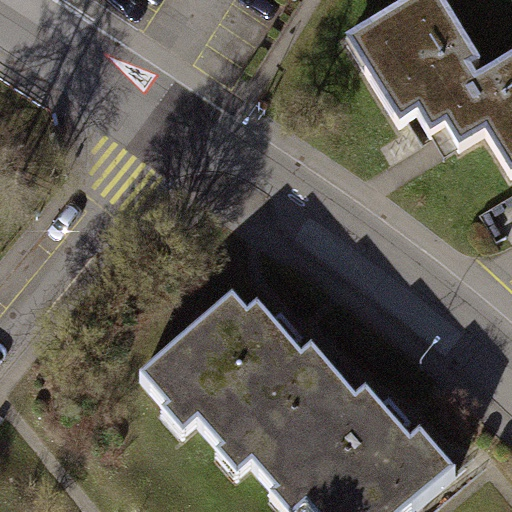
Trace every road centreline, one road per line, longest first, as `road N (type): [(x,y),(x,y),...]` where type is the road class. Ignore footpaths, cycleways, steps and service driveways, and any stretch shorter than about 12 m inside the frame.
road 1 (residential): [(164,122),(511,369)]
road 2 (residential): [(164,122),(0,342)]
road 3 (residential): [(0,9),(164,122)]
